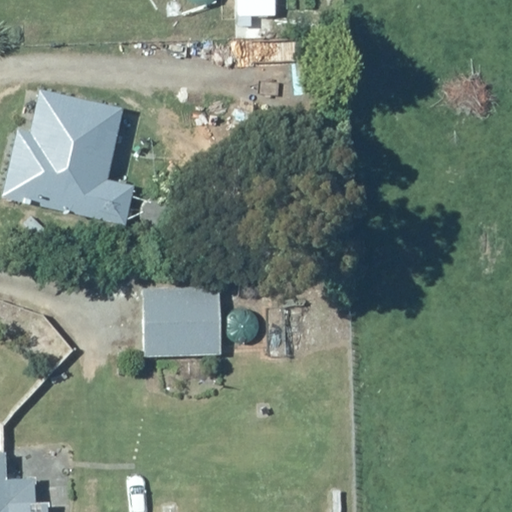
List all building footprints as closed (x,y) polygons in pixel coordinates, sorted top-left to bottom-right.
[(118,105),(35,88),(24,130),(11,127),(0,176),(0,196),(122,222),(129,182),(104,177),(118,105)] [(336,220),(334,157),(292,157),(295,221),(308,221),(309,233),(326,234),(326,221),(336,220)] [(173,211),(173,210),(173,209),(172,208),(172,207),(172,206),(172,205),(171,204),(171,203),(171,202),(170,202),(170,201),(170,200),(169,200),(169,199),(168,198),(167,197),(166,196),(165,195),(164,195),(164,194),(163,194),(162,194),(162,193),(161,193),(160,193),(159,192),(158,192),(157,192),(156,192),(155,192),(155,191),(154,191),(153,191),(152,192),(151,192),(150,192),(149,192),(148,192),(147,192),(147,193),(146,193),(145,194),(144,194),(143,194),(143,195),(142,195),(142,196),(141,196),(140,197),(139,198),(138,199),(138,200),(137,201),(137,202),(136,202),(136,203),(136,204),(135,205),(135,206),(135,207),(135,208),(135,209),(135,210),(135,211),(135,212),(135,213),(135,214),(135,215),(135,216),(136,217),(136,218),(136,219),(137,219),(137,220),(138,221),(138,222),(139,223),(140,224),(141,225),(142,225),(142,226),(143,226),(143,227),(144,227),(145,228),(146,228),(147,228),(148,229),(149,229),(150,229),(151,229),(151,230),(152,230),(153,230),(154,230),(155,230),(156,229),(157,229),(158,229),(159,229),(160,229),(161,228),(162,228),(162,227),(163,227),(164,227),(164,226),(165,226),(166,225),(167,224),(168,223),(169,222),(169,221),(170,221),(170,220),(171,219),(171,218),(171,217),(172,216),(172,215),(172,214),(172,213),(173,212),(173,211)] [(212,287),(138,289),(143,356),(217,351),(212,287)] [(1,450),(0,450),(0,511),(46,511),(46,499),(33,498),(32,473),(2,475),(1,450)] [(182,492),(182,491),(182,490),(182,489),(182,488),(182,487),(181,487),(181,486),(181,485),(180,484),(180,483),(179,482),(179,481),(178,481),(178,480),(177,480),(177,479),(176,479),(176,478),(175,478),(174,478),(174,477),(173,477),(172,477),(172,476),(171,476),(170,476),(169,476),(168,476),(167,475),(166,475),(166,476),(165,476),(164,476),(163,476),(162,476),(161,476),(160,477),(159,477),(159,478),(158,478),(157,479),(156,479),(156,480),(155,480),(155,481),(154,481),(154,482),(153,483),(153,484),(152,484),(152,485),(152,486),(152,487),(151,487),(151,488),(151,489),(151,490),(151,491),(151,492),(151,493),(151,494),(151,495),(152,496),(152,497),(152,498),(153,498),(153,499),(153,500),(154,500),(154,501),(155,501),(155,502),(156,503),(157,503),(157,504),(158,504),(158,505),(159,505),(160,505),(161,506),(162,506),(163,506),(164,506),(165,507),(166,507),(167,507),(168,507),(169,506),(170,506),(171,506),(172,506),(173,505),(174,505),(175,504),(176,504),(176,503),(177,503),(177,502),(178,502),(178,501),(179,501),(179,500),(180,499),(180,498),(181,497),(181,496),(181,495),(182,495),(182,494),(182,493),(182,492)]
